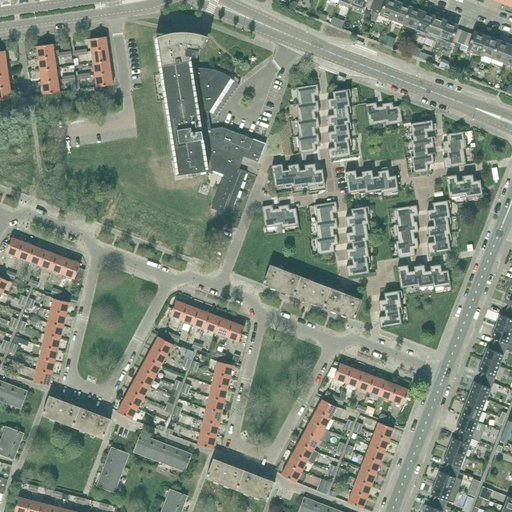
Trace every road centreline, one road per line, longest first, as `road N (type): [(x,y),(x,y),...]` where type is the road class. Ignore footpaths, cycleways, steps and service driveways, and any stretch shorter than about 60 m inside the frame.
road 1 (residential): [(99,253),(71,369),(73,381),(97,392),(111,384),(171,280)]
road 2 (residential): [(331,342),(278,444),(269,454),(244,448),(234,433),(263,316)]
road 3 (tertiary): [(473,107),(249,18)]
road 4 (residential): [(219,286),(254,199),(332,194),(327,163)]
road 5 (tertiary): [(445,372),(500,229)]
road 6 (tertiary): [(391,511),(445,372)]
road 7 (residential): [(445,372),(352,338),(331,342)]
